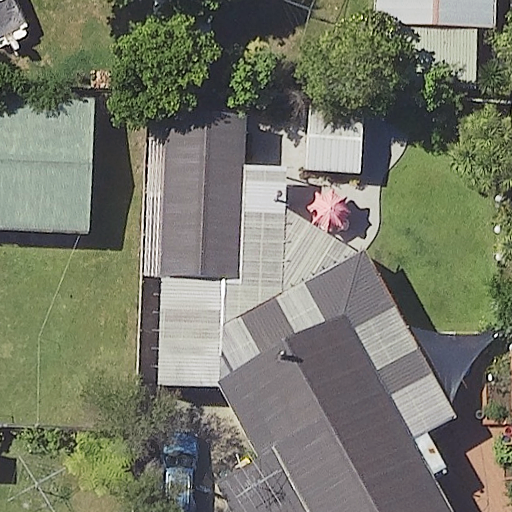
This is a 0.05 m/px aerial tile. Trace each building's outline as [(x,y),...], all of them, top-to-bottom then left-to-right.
[(498,0),(377,0),(373,104),(493,109),(498,0)] [(227,295),(243,295),(249,135),(176,132),(169,293),(227,295)] [(0,240),(94,243),(96,142),(0,140),(0,240)] [(227,295),(169,293),(165,411),(222,414),(227,295)] [(427,511),(346,352),(228,411),(271,497),(240,511),(427,511)]
